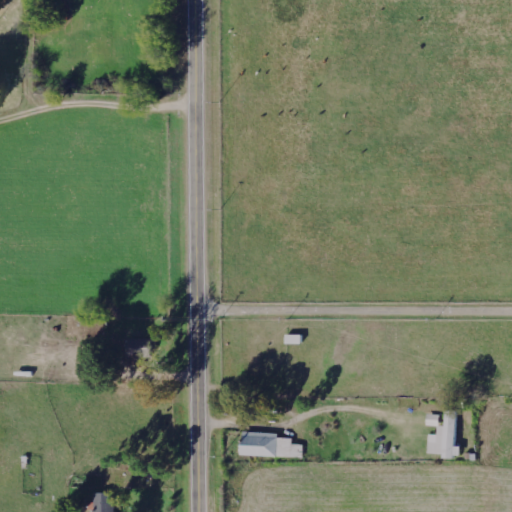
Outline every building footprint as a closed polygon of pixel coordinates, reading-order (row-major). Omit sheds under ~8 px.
[(90,318),(68,317),(68,339),(89,340),(90,318)] [(148,358),(156,358),(156,340),(133,340),(133,366),(148,366),(148,358)] [(460,412),(449,411),(449,427),(442,427),(441,436),(433,436),(432,454),(448,455),(447,457),(464,458),(464,448),(459,447),(460,412)] [(306,458),(306,445),(295,445),(296,439),(282,439),(282,434),(246,433),(245,457),(306,458)] [(118,511),(118,493),(97,494),(97,511),(118,511)]
